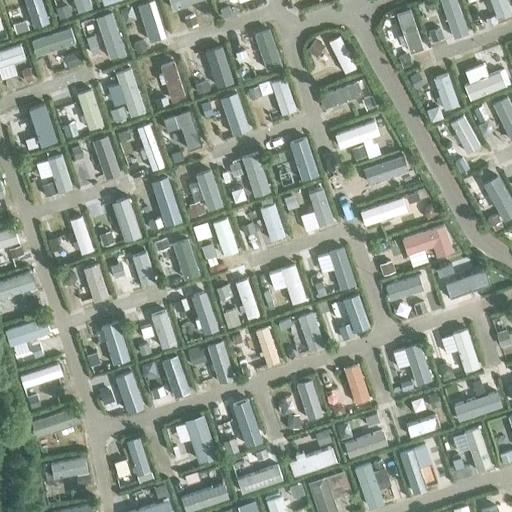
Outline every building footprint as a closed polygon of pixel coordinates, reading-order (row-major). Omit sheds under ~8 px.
[(48,24),(39,0),(22,0),(32,29),(48,24)] [(91,7),(88,0),(73,0),(77,11),(91,7)] [(163,32),(152,0),(151,0),(139,4),(149,37),(163,32)] [(168,0),(172,10),(199,0),(168,0)] [(465,25),(456,0),(444,0),(450,17),(446,18),(448,24),(452,23),(454,29),(465,25)] [(511,14),(511,13),(507,0),(494,0),(502,19),(511,14)] [(421,42),(410,8),(399,12),(403,26),(398,27),(405,47),(421,42)] [(125,55),(111,13),(94,19),(108,60),(125,55)] [(12,25),(15,35),(27,31),(24,21),(12,25)] [(74,45),(69,28),(29,41),(35,58),(74,45)] [(281,66),(269,31),(254,36),(266,71),(281,66)] [(355,66),(339,35),(328,40),(345,72),(355,66)] [(0,68),(24,61),(19,46),(0,51),(0,68)] [(233,84),(220,46),(204,52),(217,89),(233,84)] [(184,98),(174,62),(159,66),(170,102),(184,98)] [(144,111),(129,70),(115,76),(130,117),(144,111)] [(470,99),(506,84),(500,70),(464,85),(470,99)] [(458,104),(449,78),(438,82),(440,88),(431,91),(434,99),(437,98),(441,110),(447,108),(458,104)] [(294,112),(284,79),(269,84),(280,116),(294,112)] [(325,106),(353,95),(348,84),(320,94),(325,106)] [(103,125),(91,89),(75,94),(88,130),(103,125)] [(236,94),(219,100),(231,137),(248,132),(236,94)] [(511,107),(508,99),(497,105),(511,135),(511,107)] [(209,103),(200,106),(204,117),(213,114),(209,103)] [(57,143),(45,105),(26,110),(38,149),(57,143)] [(189,111),(175,115),(162,119),(166,132),(179,128),(187,151),(201,147),(189,111)] [(480,145),(463,116),(450,123),(467,152),(480,145)] [(340,147),(379,133),(374,119),(335,133),(340,147)] [(149,125),(135,130),(149,173),(163,168),(149,125)] [(120,175),(106,137),(91,142),(104,180),(120,175)] [(319,175),(306,137),(288,143),(301,180),(319,175)] [(270,192),(257,154),(240,160),(252,198),(270,192)] [(72,190),(61,156),(45,161),(56,195),(72,190)] [(353,184),(385,173),(381,161),(349,173),(353,184)] [(223,208),(210,170),(194,175),(207,213),(223,208)] [(511,206),(511,202),(497,176),(487,182),(497,201),(493,203),(498,211),(502,209),(503,211),(511,206)] [(181,221),(167,179),(150,184),(164,227),(181,221)] [(332,224),(321,191),(307,195),(318,228),(332,224)] [(365,224),(406,210),(402,197),(360,211),(365,224)] [(140,238),(127,199),(110,204),(123,244),(140,238)] [(284,237),(272,205),(258,210),(269,242),(284,237)] [(237,253),(226,218),(211,223),(223,257),(237,253)] [(80,256),(92,252),(80,219),(69,222),(80,256)] [(407,253),(433,245),(437,255),(453,250),(444,223),(402,237),(407,253)] [(0,246),(19,240),(14,225),(0,230),(0,246)] [(199,277),(187,241),(171,246),(183,282),(199,277)] [(354,287),(342,250),(327,254),(339,291),(354,287)] [(144,252),(131,256),(141,287),(154,283),(144,252)] [(460,273),(490,288),(496,275),(467,260),(460,273)] [(81,269),(92,303),(108,298),(97,264),(81,269)] [(305,301),(293,265),(280,270),(268,274),(273,291),(285,287),(291,305),(305,301)] [(31,270),(0,279),(0,297),(36,285),(31,270)] [(418,286),(415,276),(385,285),(389,297),(408,291),(409,295),(419,292),(417,287),(418,286)] [(258,315),(246,279),(234,283),(246,319),(258,315)] [(218,330),(206,292),(190,297),(203,335),(218,330)] [(369,329),(358,295),(341,301),(348,325),(337,328),(342,341),(353,338),(352,334),(369,329)] [(176,344),(165,310),(149,316),(160,349),(176,344)] [(323,347),(312,313),(297,318),(308,352),(323,347)] [(10,344),(50,331),(45,315),(5,329),(10,344)] [(128,361),(116,323),(99,328),(111,366),(128,361)] [(279,361),(267,327),(253,331),(265,365),(279,361)] [(479,366),(467,328),(452,332),(464,370),(479,366)] [(408,348),(414,366),(409,367),(412,375),(417,373),(420,385),(432,381),(420,344),(408,348)] [(232,377),(224,354),(212,358),(220,381),(232,377)] [(189,394),(176,356),(160,361),(173,400),(189,394)] [(24,386),(62,374),(59,362),(20,375),(24,386)] [(369,398),(358,363),(344,367),(354,402),(369,398)] [(143,409),(131,372),(113,378),(125,415),(143,409)] [(322,413),(311,379),(300,383),(310,417),(322,413)] [(102,406),(113,402),(109,389),(97,393),(102,406)] [(458,420),(495,407),(491,396),(454,409),(458,420)] [(261,434),(249,400),(235,405),(246,439),(261,434)] [(37,436),(81,421),(75,404),(31,420),(37,436)] [(409,436),(440,425),(436,414),(406,425),(409,436)] [(210,441),(202,415),(191,419),(199,444),(210,441)] [(464,430),(478,470),(491,465),(477,426),(464,430)] [(354,455),(387,443),(383,432),(350,443),(354,455)] [(147,462),(139,436),(128,440),(136,465),(147,462)] [(401,452),(413,490),(428,486),(416,447),(401,452)] [(303,471),(337,460),(334,449),(299,460),(303,471)] [(54,477),(87,471),(85,457),(51,463),(54,477)] [(354,466),(368,506),(381,501),(368,461),(354,466)] [(278,463),(236,478),(241,491),(283,476),(278,463)] [(139,482),(153,477),(149,464),(135,469),(139,482)] [(338,511),(326,476),(309,482),(318,511),(338,511)] [(186,511),(230,496),(225,482),(181,497),(186,511)] [(265,496),(270,511),(286,511),(279,491),(265,496)] [(240,502),(243,511),(258,511),(254,498),(240,502)] [(52,511),(95,511),(93,501),(52,510),(52,511)] [(171,511),(168,501),(136,511),(171,511)]
